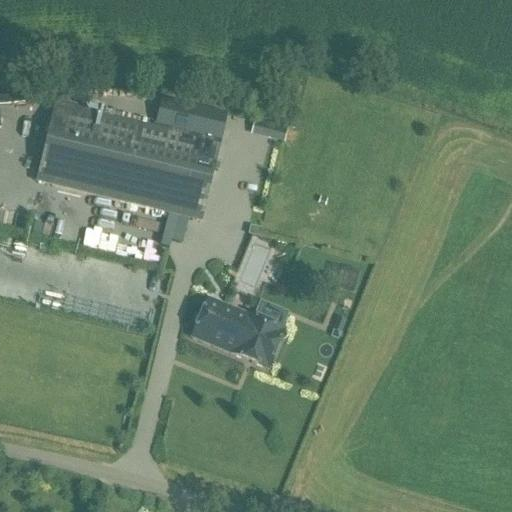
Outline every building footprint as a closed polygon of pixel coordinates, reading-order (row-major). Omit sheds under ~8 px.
[(56,107),(38,185),(203,224),(222,142),(170,130),(169,133),(56,107)] [(271,128),(267,144),(282,148),(286,132),(271,128)] [(162,356),(183,253),(130,242),(120,291),(81,283),(76,310),(73,310),(68,336),(100,342),(96,362),(115,365),(114,369),(113,369),(110,380),(150,388),(157,355),(162,356)] [(253,273),(219,261),(214,276),(247,288),(253,273)] [(192,341),(270,370),(285,332),(207,302),(192,341)] [(341,335),(346,322),(336,319),(331,332),(341,335)] [(287,449),(277,487),(291,491),(301,453),(287,449)] [(362,474),(351,508),(361,511),(375,511),(385,481),(362,474)]
